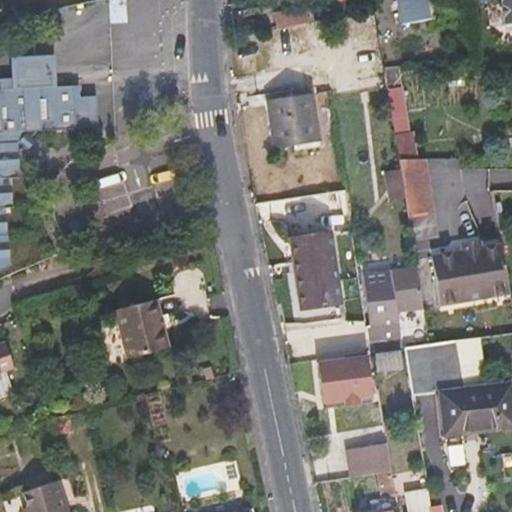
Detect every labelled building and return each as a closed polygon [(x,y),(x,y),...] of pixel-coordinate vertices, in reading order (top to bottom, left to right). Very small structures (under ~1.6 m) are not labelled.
[(447,14),(443,0),(399,0),(401,7),(405,24),(447,14)] [(511,0),(501,0),(505,25),(511,24),(511,0)] [(304,8),(275,13),(278,29),(307,24),(304,8)] [(315,43),(313,29),(300,31),(302,45),(315,43)] [(0,268),(9,265),(6,206),(13,206),(12,176),(20,175),(18,148),(22,144),(30,134),(35,129),(98,126),(97,95),(75,95),(75,85),(54,86),(52,64),(51,62),(49,61),(48,60),(46,59),(44,58),(42,58),(40,57),(38,57),(36,57),(14,58),(14,66),(15,76),(0,77),(0,268)] [(317,142),(310,94),(268,100),(275,148),(317,142)] [(27,149),(36,139),(30,134),(22,144),(27,149)] [(435,212),(425,158),(399,158),(404,190),(408,216),(435,212)] [(301,308),(311,306),(338,302),(328,233),(301,238),(290,239),(301,308)] [(440,305),(509,294),(501,245),(481,248),(480,242),(462,244),(463,251),(432,256),(440,305)] [(423,305),(417,268),(390,272),(392,284),(366,288),(372,330),(399,326),(396,310),(423,305)] [(390,272),(365,276),(366,288),(392,284),(390,272)] [(112,309),(125,358),(166,347),(154,299),(112,309)] [(484,388),(477,338),(452,341),(459,391),(484,388)] [(484,388),(459,391),(452,341),(430,344),(406,348),(414,395),(441,392),(446,430),(478,426),(479,430),(511,425),(511,395),(511,385),(484,388)] [(0,344),(0,386),(4,385),(0,374),(0,371),(14,366),(7,342),(0,344)] [(399,351),(373,355),(375,370),(401,366),(399,351)] [(372,404),(365,357),(316,364),(321,398),(365,391),(368,405),(358,407),(366,447),(386,443),(379,402),(372,404)] [(70,429),(66,413),(47,418),(51,434),(70,429)] [(365,457),(326,463),(329,482),(368,475),(365,457)] [(379,488),(393,486),(391,471),(377,474),(379,488)] [(17,505),(19,511),(64,511),(56,481),(20,491),(23,503),(17,505)] [(408,511),(427,511),(423,486),(410,489),(411,497),(406,498),(408,511)]
